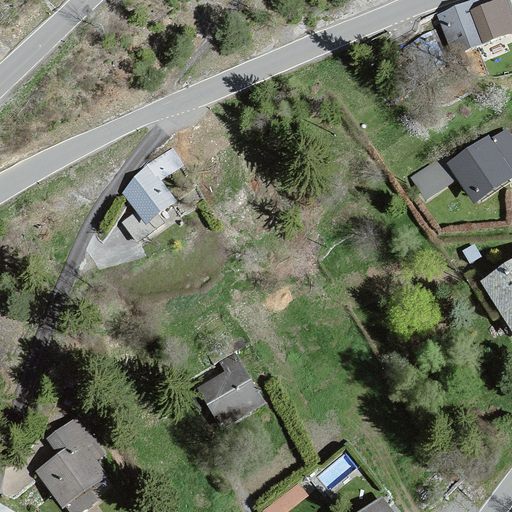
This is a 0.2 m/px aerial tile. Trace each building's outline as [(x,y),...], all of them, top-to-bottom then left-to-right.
[(481,0),(477,0),(437,16),(454,58),(511,34),(511,11),(507,0),(493,0),(483,4),(481,0)] [(451,59),(437,30),(404,45),(418,74),(451,59)] [(511,137),(506,129),(491,139),(488,135),(447,164),(474,203),(511,177),(511,137)] [(184,165),(173,148),(147,164),(122,192),(136,211),(122,222),(138,242),(165,223),(158,215),(177,201),(161,180),(184,165)] [(426,200),(455,180),(439,156),(410,177),(426,200)] [(511,261),(480,281),(499,312),(511,332),(511,261)] [(264,402),(234,353),(219,363),(224,371),(197,387),(221,427),(264,402)] [(35,471),(63,508),(67,506),(71,511),(82,511),(99,499),(90,487),(109,473),(99,460),(107,454),(79,416),(49,439),(60,453),(35,471)] [(287,511),(309,495),(298,482),(262,511),(263,511),(287,511)] [(394,511),(382,496),(360,511),(394,511)]
